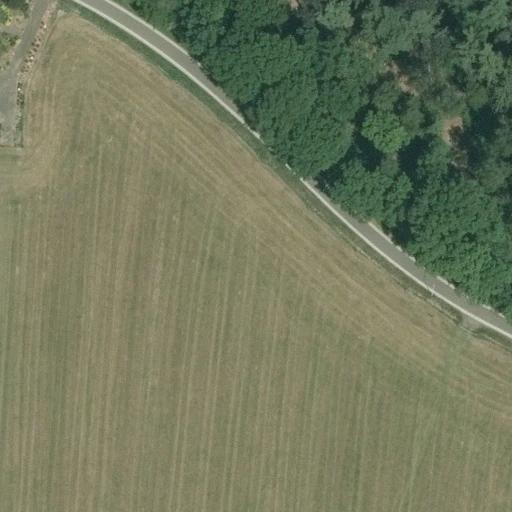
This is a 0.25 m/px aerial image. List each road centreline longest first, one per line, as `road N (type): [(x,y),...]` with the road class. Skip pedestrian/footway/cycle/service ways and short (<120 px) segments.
road 1 (unclassified): [(511,329),(412,269),(188,65),(90,0)]
road 2 (track): [(511,89),(245,28)]
